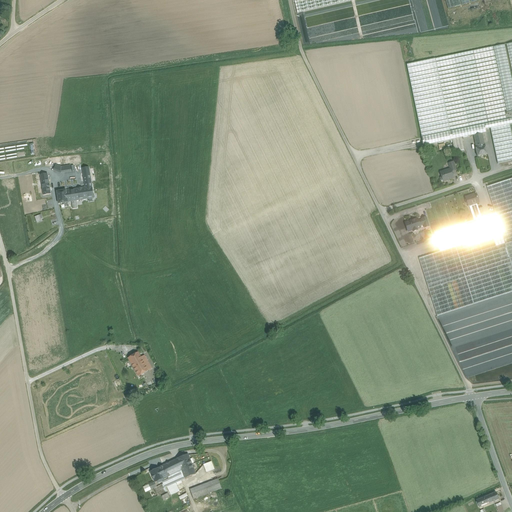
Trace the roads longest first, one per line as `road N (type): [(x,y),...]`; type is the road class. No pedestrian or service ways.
road 1 (track): [(468,389),(301,52),(289,0)]
road 2 (secondary): [(472,397),(167,447),(64,496)]
road 3 (unclassified): [(64,496),(42,457),(0,240)]
road 4 (track): [(7,266),(43,251),(60,226),(50,171),(0,177)]
